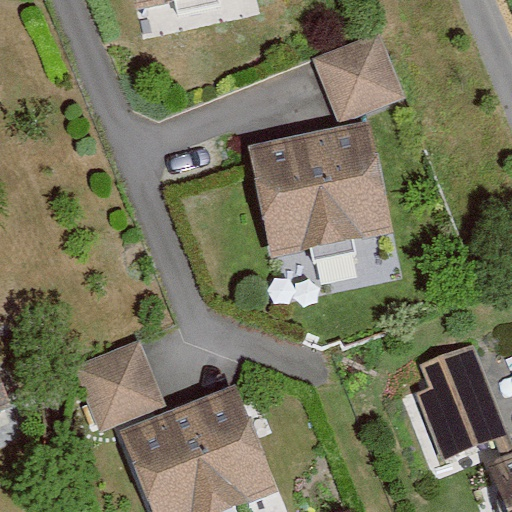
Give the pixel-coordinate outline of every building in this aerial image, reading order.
[(256,0),(130,0),(136,26),(256,1),(256,0)] [(378,52),(316,76),(341,139),(403,115),(378,52)] [(370,142),(248,166),(271,278),(392,254),(370,142)] [(141,355),(73,381),(101,453),(117,447),(141,511),(282,511),(239,402),(170,428),(141,355)] [(481,384),(418,408),(443,473),(506,449),(481,384)] [(0,433),(9,430),(0,405),(0,433)] [(511,511),(511,475),(491,484),(501,511),(511,511)]
